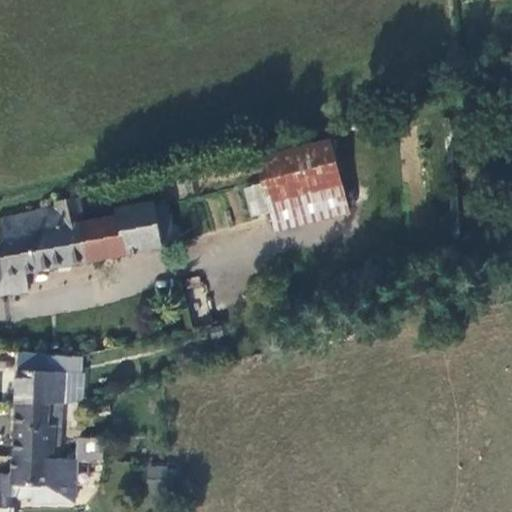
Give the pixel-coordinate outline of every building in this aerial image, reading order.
[(255,157),(275,229),(347,209),(327,137),(255,157)] [(139,255),(174,245),(166,206),(150,209),(149,204),(111,212),(112,217),(79,224),(74,199),(50,204),(51,208),(0,218),(0,259),(1,262),(0,262),(0,294),(1,296),(29,290),(26,277),(139,255)] [(74,356),(16,355),(11,402),(50,404),(51,404),(51,392),(61,392),(63,372),(76,373),(78,355),(74,356)] [(61,392),(60,405),(80,406),(84,373),(76,373),(63,372),(61,392)] [(50,404),(11,402),(7,455),(53,457),(55,425),(49,425),(50,404)] [(79,436),(78,458),(105,459),(105,437),(79,436)] [(53,457),(7,455),(6,473),(0,472),(0,493),(4,494),(4,499),(21,499),(21,504),(75,503),(75,458),(53,457)] [(166,462),(146,463),(148,488),(168,487),(166,462)]
